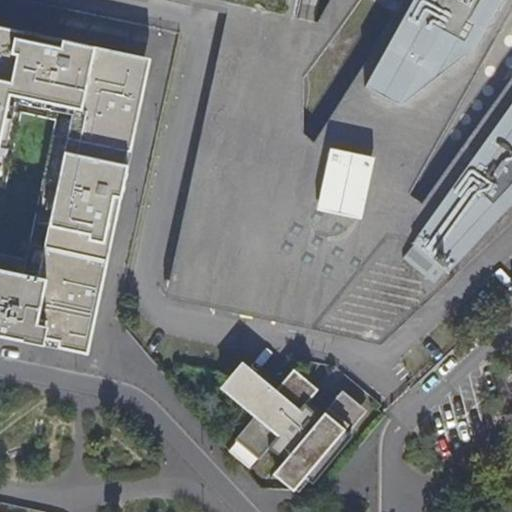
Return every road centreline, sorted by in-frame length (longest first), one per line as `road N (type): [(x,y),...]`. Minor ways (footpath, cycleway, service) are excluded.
road 1 (residential): [(243,511),(135,398),(0,369)]
road 2 (residential): [(511,319),(410,412),(392,439),(395,511)]
road 3 (residential): [(415,511),(511,420)]
